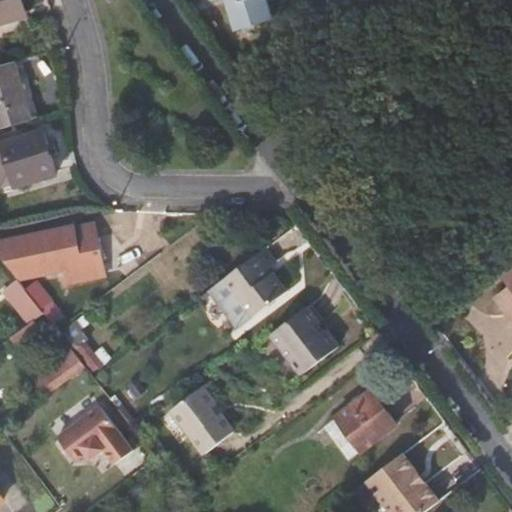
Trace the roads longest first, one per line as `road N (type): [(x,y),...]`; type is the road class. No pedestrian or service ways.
road 1 (residential): [(74,0),(88,43),(100,151),(114,176),(142,188),(300,186)]
road 2 (residential): [(300,186),(511,466)]
road 3 (residential): [(300,186),(159,0)]
